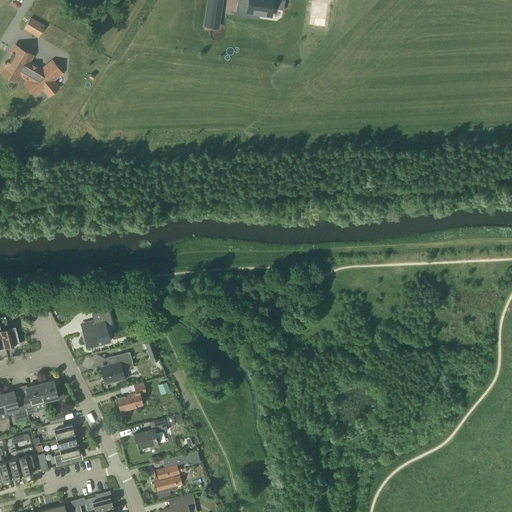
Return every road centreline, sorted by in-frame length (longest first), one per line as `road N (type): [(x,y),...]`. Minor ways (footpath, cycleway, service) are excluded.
road 1 (track): [(240,511),(161,319)]
road 2 (residential): [(118,468),(60,354)]
